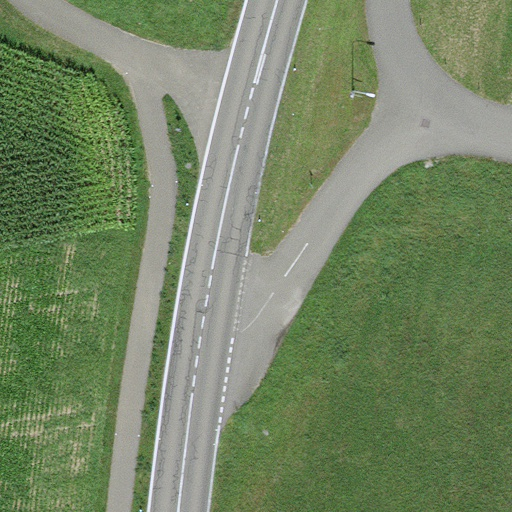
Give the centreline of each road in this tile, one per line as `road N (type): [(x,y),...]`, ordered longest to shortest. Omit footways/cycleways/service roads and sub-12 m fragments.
road 1 (residential): [(203,340),(254,324),(352,184),(435,114)]
road 2 (primary): [(203,340),(252,98)]
road 3 (unclassified): [(43,0),(149,60),(252,98)]
road 4 (primary): [(181,511),(203,340)]
road 5 (residential): [(395,0),(395,37),(435,114)]
